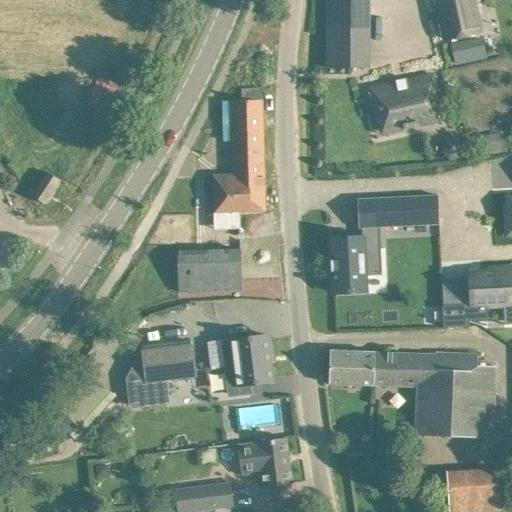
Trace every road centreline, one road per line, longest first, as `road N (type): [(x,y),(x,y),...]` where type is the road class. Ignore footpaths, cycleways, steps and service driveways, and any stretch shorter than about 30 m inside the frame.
road 1 (unclassified): [(326,511),(286,184),(294,0)]
road 2 (secondary): [(0,362),(62,295),(128,195),(195,83),(231,0)]
